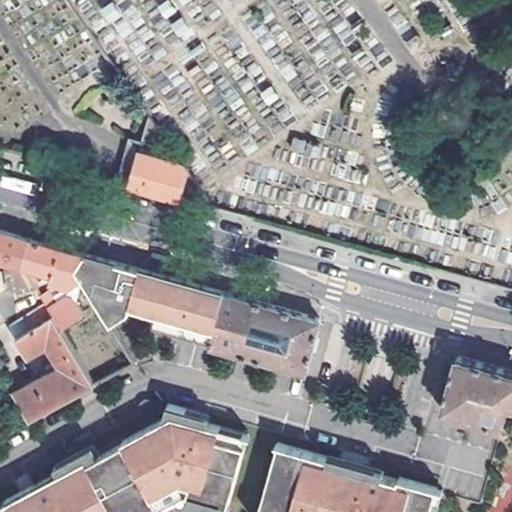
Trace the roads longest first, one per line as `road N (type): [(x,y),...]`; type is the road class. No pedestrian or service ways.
road 1 (tertiary): [(0,186),(363,286)]
road 2 (residential): [(363,286),(326,420)]
road 3 (residential): [(400,440),(435,306)]
